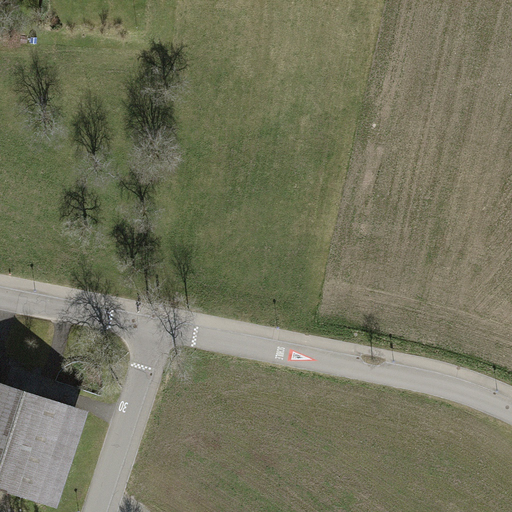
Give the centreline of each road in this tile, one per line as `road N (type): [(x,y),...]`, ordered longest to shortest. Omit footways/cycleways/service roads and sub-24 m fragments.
road 1 (residential): [(511,412),(408,378),(154,329)]
road 2 (residential): [(154,329),(96,511)]
road 3 (residential): [(154,329),(0,298)]
